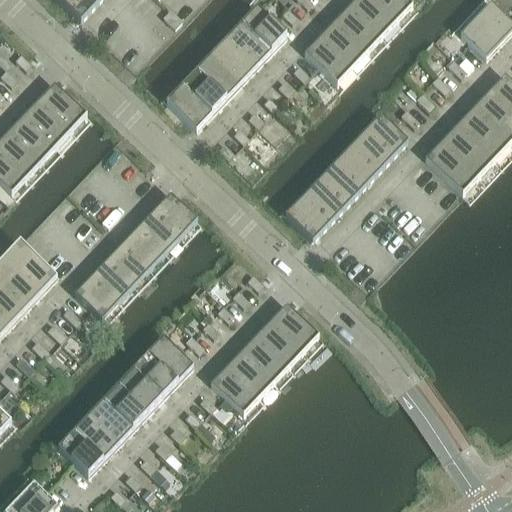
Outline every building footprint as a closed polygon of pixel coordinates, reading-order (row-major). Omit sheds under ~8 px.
[(96,11),(85,0),(55,0),(54,2),(81,27),(96,11)] [(106,0),(85,0),(96,11),(106,0)] [(313,9),(303,0),(300,0),(296,5),(307,15),(313,9)] [(397,29),(366,0),(361,0),(349,13),(382,45),(397,29)] [(412,13),(398,0),(366,0),(397,29),(412,13)] [(486,66),(511,38),(511,30),(490,10),(460,42),(486,66)] [(382,45),(349,13),(334,29),(367,61),(382,45)] [(287,43),(273,30),(257,14),(241,30),(271,59),(287,43)] [(298,24),(288,15),(282,21),(292,31),(298,24)] [(182,27),(171,17),(164,24),(175,35),(182,27)] [(367,61),(334,29),(319,45),(352,76),(367,61)] [(271,59),(241,30),(226,46),(256,75),(271,59)] [(352,76),(319,45),(304,61),(337,92),(352,76)] [(256,75),(226,46),(211,62),(241,90),(256,75)] [(32,72),(27,67),(21,61),(15,67),(26,78),(32,72)] [(241,90),(211,62),(197,77),(227,106),(241,90)] [(467,79),(453,67),(447,73),(461,85),(467,79)] [(309,83),(299,73),(293,79),(304,89),(309,83)] [(17,87),(6,77),(0,83),(11,93),(17,87)] [(227,106),(197,77),(182,93),(212,122),(227,106)] [(451,96),(438,83),(432,89),(445,102),(451,96)] [(511,90),(504,83),(488,99),(511,121),(511,90)] [(294,98),(284,89),(278,95),(288,104),(294,98)] [(87,123),(68,105),(54,91),(39,107),(72,138),(87,123)] [(212,122),(182,93),(166,109),(196,138),(212,122)] [(511,149),(511,121),(488,99),(472,116),(510,152),(511,149)] [(435,112),(422,100),(416,106),(429,118),(435,112)] [(279,114),(269,104),(263,110),(273,120),(279,114)] [(72,138),(39,107),(24,123),(57,154),(72,138)] [(419,129),(406,116),(400,123),(413,135),(419,129)] [(510,152),(472,116),(456,133),(494,168),(510,152)] [(264,129),(254,120),(248,126),(258,136),(264,129)] [(407,148),(391,132),(381,122),(365,139),(392,165),(407,148)] [(57,154),(24,123),(9,139),(41,170),(57,154)] [(267,131),(261,138),(270,147),(276,140),(267,131)] [(494,168),(456,133),(441,149),(478,185),(494,168)] [(249,145),(239,136),(233,142),(243,151),(249,145)] [(41,170),(9,139),(0,147),(0,160),(26,186),(41,170)] [(392,165),(365,139),(349,156),(376,181),(392,165)] [(478,185),(441,149),(425,166),(462,202),(478,185)] [(234,161),(224,151),(218,157),(228,167),(234,161)] [(376,181),(349,156),(333,172),(360,198),(376,181)] [(26,186),(0,160),(0,191),(1,192),(11,202),(26,186)] [(360,198),(333,172),(317,189),(344,215),(360,198)] [(344,215),(317,189),(301,206),(328,231),(344,215)] [(197,227),(185,216),(170,202),(154,218),(181,244),(197,227)] [(328,231),(301,206),(285,223),(312,248),(328,231)] [(181,244),(154,218),(138,235),(165,261),(181,244)] [(165,261),(138,235),(122,252),(149,277),(165,261)] [(57,284),(24,252),(20,248),(4,265),(42,300),(57,284)] [(149,277),(122,252),(107,268),(133,294),(149,277)] [(42,300),(4,265),(0,268),(0,292),(26,317),(42,300)] [(133,294),(107,268),(91,285),(117,311),(133,294)] [(264,292),(258,287),(253,282),(247,288),(258,299),(264,292)] [(117,311),(91,285),(75,302),(102,327),(117,311)] [(26,317),(0,292),(0,324),(10,334),(26,317)] [(249,308),(238,297),(232,304),(243,314),(249,308)] [(319,343),(300,326),(286,312),(271,328),(304,359),(319,343)] [(234,324),(223,313),(217,319),(228,330),(234,324)] [(82,327),(69,315),(63,321),(76,333),(82,327)] [(0,343),(10,334),(0,324),(0,343)] [(304,359),(271,328),(256,344),(288,375),(304,359)] [(219,339),(208,329),(202,335),(213,345),(219,339)] [(66,344),(53,331),(47,337),(60,350),(66,344)] [(193,373),(180,360),(163,344),(148,361),(178,389),(193,373)] [(288,375),(256,344),(240,360),(273,391),(288,375)] [(204,355),(194,345),(188,351),(198,361),(204,355)] [(51,360),(37,348),(31,354),(45,366),(51,360)] [(273,391),(240,360),(225,375),(258,407),(273,391)] [(178,389),(148,361),(133,376),(163,405),(178,389)] [(35,377),(22,364),(16,370),(29,383),(35,377)] [(258,407),(225,375),(210,391),(243,423),(258,407)] [(163,405),(133,376),(118,392),(148,420),(163,405)] [(19,393),(6,381),(0,386),(13,399),(19,393)] [(148,420),(118,392),(103,407),(133,436),(148,420)] [(216,414),(205,403),(199,409),(210,420),(216,414)] [(133,436),(103,407),(88,423),(118,452),(133,436)] [(0,440),(11,429),(0,417),(0,440)] [(200,428),(190,419),(184,425),(194,435),(200,428)] [(118,452),(88,423),(73,439),(103,468),(118,452)] [(186,444),(176,435),(170,441),(180,450),(186,444)] [(103,468),(73,439),(58,455),(88,484),(103,468)] [(171,460),(161,450),(155,456),(165,466),(171,460)] [(156,475),(146,466),(140,472),(150,482),(156,475)] [(156,475),(150,482),(160,491),(166,485),(156,475)] [(154,501),(142,490),(141,491),(131,481),(125,488),(147,509),(154,501)] [(57,511),(34,490),(12,511),(57,511)] [(120,511),(126,506),(116,497),(110,503),(119,511),(120,511)]
